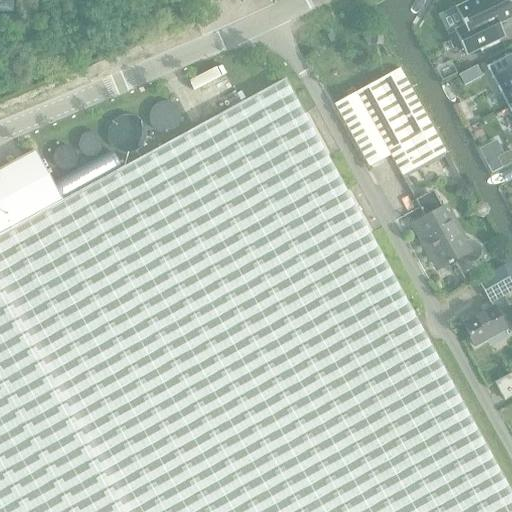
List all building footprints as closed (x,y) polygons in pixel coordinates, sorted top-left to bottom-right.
[(462,23),(453,28),(466,56),(505,37),(499,24),(511,17),(511,3),(510,0),(473,0),(455,9),(462,23)] [(511,53),(486,67),(508,108),(511,105),(511,53)] [(402,177),(423,165),(444,153),(398,70),(333,105),(369,170),(391,158),(402,177)] [(0,511),(511,511),(511,497),(283,81),(62,202),(0,235),(0,511)] [(0,235),(62,202),(34,151),(0,170),(0,235)] [(511,153),(511,151),(497,158),(502,168),(511,163),(511,153)] [(461,241),(443,208),(433,190),(413,201),(423,219),(414,224),(438,268),(459,257),(467,263),(476,262),(481,254),(480,246),(474,240),(461,241)] [(491,308),(460,325),(473,347),(504,330),(506,334),(511,330),(511,304),(507,306),(501,295),(511,289),(511,260),(500,267),(476,280),(491,308)] [(511,395),(511,373),(492,384),(502,401),(511,395)]
